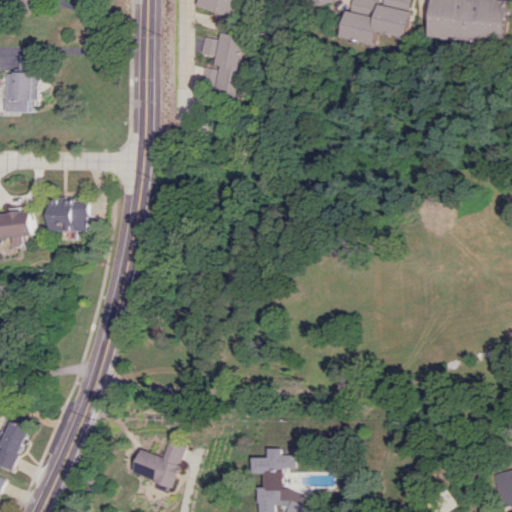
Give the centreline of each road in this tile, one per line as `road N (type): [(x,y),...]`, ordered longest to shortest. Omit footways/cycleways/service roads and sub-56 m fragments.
road 1 (secondary): [(38,511),(94,394),(134,234),(146,164),(147,0)]
road 2 (residential): [(0,161),(146,164)]
